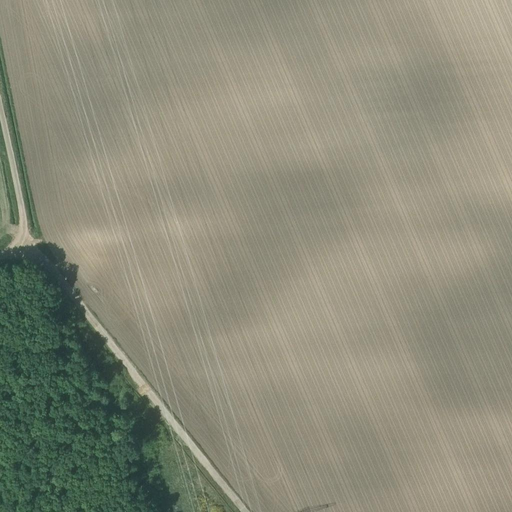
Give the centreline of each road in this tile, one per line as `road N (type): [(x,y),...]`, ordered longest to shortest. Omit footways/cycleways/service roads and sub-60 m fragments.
road 1 (track): [(244,511),(22,240)]
road 2 (unclassified): [(0,256),(22,240),(24,224),(0,109)]
